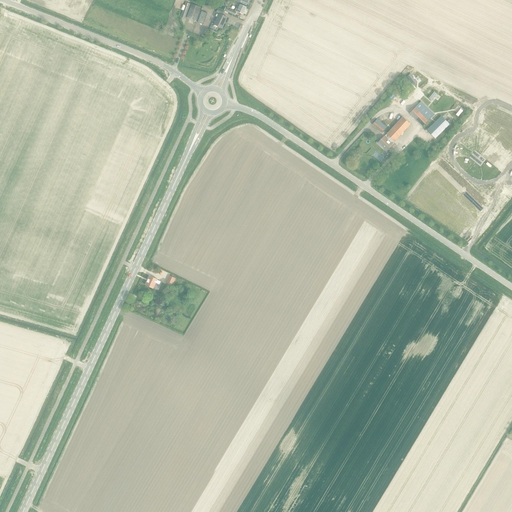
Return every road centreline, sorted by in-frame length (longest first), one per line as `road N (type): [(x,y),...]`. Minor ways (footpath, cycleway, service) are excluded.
road 1 (secondary): [(22,511),(194,139)]
road 2 (tertiary): [(511,286),(264,118),(224,103)]
road 3 (unclassified): [(202,92),(152,59),(2,0)]
road 4 (track): [(473,129),(450,146),(465,174),(487,182),(511,162)]
